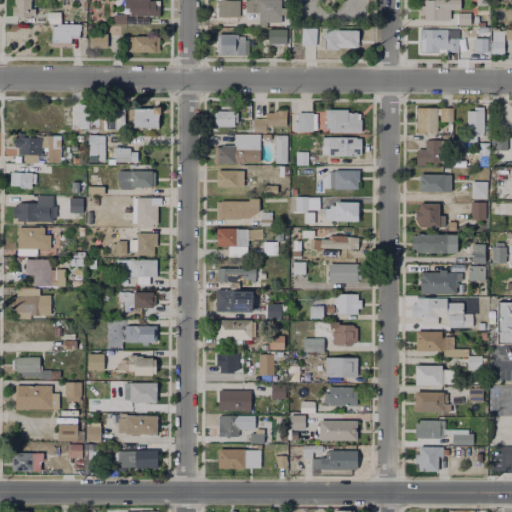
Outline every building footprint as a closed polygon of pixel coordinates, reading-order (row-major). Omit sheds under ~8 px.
[(27,0),(27,7),(32,7),(32,14),(9,14),(9,4),(12,4),(12,0),(27,0)] [(157,0),(158,14),(126,14),(126,6),(124,6),(124,0),(157,0)] [(236,0),(236,15),(216,15),(216,0),(236,0)] [(285,6),(285,13),(278,13),(278,19),(257,19),(257,0),(278,0),(278,6),(285,6)] [(458,0),(458,7),(447,7),(447,18),(422,17),(422,13),(419,13),(419,3),(422,3),(422,0),(458,0)] [(468,11),(468,20),(456,20),(456,11),(468,11)] [(79,23),(79,35),(68,35),(68,40),(50,39),(50,23),(54,23),(79,23)] [(456,28),(456,50),(444,50),(435,48),(418,49),(418,27),(456,28)] [(284,28),(284,42),(265,42),(265,28),(284,28)] [(313,29),(312,44),(299,44),(299,28),(313,29)] [(354,30),(354,46),(335,46),(323,47),(323,36),(332,36),(332,29),(354,30)] [(502,29),(502,52),(489,52),(489,40),(490,29),(502,29)] [(246,37),(246,51),(214,51),(214,32),(234,32),(241,34),(241,37),(246,37)] [(157,33),(157,49),(128,49),(128,33),(157,33)] [(106,48),(106,34),(88,34),(89,48),(106,48)] [(485,36),(485,50),(472,50),(472,36),(485,36)] [(480,102),(480,126),(464,126),(464,109),(473,109),(473,102),(480,102)] [(158,106),(158,112),(156,112),(156,126),(131,126),(131,108),(150,108),(150,105),(158,106)] [(450,106),(450,120),(435,120),(435,130),(413,129),(414,106),(450,106)] [(122,129),(104,129),(104,108),(122,108),(122,129)] [(358,112),(357,128),(323,128),(323,108),(346,108),(354,110),(358,112)] [(284,109),(284,124),(268,124),(264,126),(264,130),(252,130),(252,117),(263,117),(263,111),(271,111),(284,109)] [(232,110),(232,124),(212,123),(212,110),(232,110)] [(310,111),(314,112),(314,128),(291,127),(291,120),(295,120),(295,111),(310,111)] [(98,117),(97,128),(86,128),(86,117),(98,117)] [(102,133),(102,157),(86,157),(86,133),(102,133)] [(258,133),(258,160),(213,160),(213,145),(231,145),(232,133),(258,133)] [(38,142),(38,153),(36,161),(22,161),(23,152),(17,152),(17,144),(12,144),(12,135),(35,135),(35,142),(38,142)] [(274,163),(286,163),(286,135),(274,135),(274,163)] [(359,136),(359,153),(321,153),(321,136),(359,136)] [(446,139),(446,160),(423,160),(423,164),(414,164),(414,147),(424,147),(424,139),(446,139)] [(135,151),(135,160),(112,159),(112,146),(127,146),(127,151),(135,151)] [(306,150),(305,163),(294,163),(294,150),(306,150)] [(44,164),(44,173),(34,173),(34,179),(29,178),(29,186),(18,186),(9,184),(9,170),(30,171),(30,164),(44,164)] [(149,168),(149,170),(153,170),(153,184),(150,184),(114,185),(114,169),(127,169),(149,168)] [(355,168),(355,187),(321,187),(321,168),(355,168)] [(241,169),(241,185),(215,185),(215,169),(241,169)] [(419,175),(450,175),(451,192),(419,193),(419,175)] [(471,182),(487,182),(487,198),(471,198),(471,182)] [(80,197),(80,211),(68,211),(68,217),(51,217),(15,219),(11,217),(11,204),(16,204),(16,201),(36,201),(36,193),(61,193),(61,197),(80,197)] [(318,196),(317,210),(313,210),(313,221),(301,221),(301,212),(292,212),(292,195),(318,196)] [(157,197),(156,222),(130,222),(131,196),(157,197)] [(256,196),(256,211),(273,211),(273,225),(254,224),(254,218),(218,217),(218,215),(214,215),(215,200),(218,200),(245,199),(245,196),(256,196)] [(355,200),(355,219),(323,219),(323,207),(327,207),(327,204),(332,204),(332,199),(355,200)] [(443,214),(443,224),(415,224),(415,201),(436,201),(436,214),(443,214)] [(471,202),(486,203),(485,222),(471,221),(471,202)] [(48,234),(48,248),(35,247),(35,254),(15,254),(16,226),(42,226),(42,233),(48,234)] [(246,228),(245,244),(205,244),(206,226),(233,226),(246,228)] [(155,232),(155,254),(134,253),(134,251),(128,251),(129,238),(135,238),(135,231),(155,232)] [(454,233),(455,254),(412,253),(412,233),(454,233)] [(356,234),(356,247),(344,247),(344,254),(324,254),(324,247),(311,247),(311,238),(328,238),(328,234),(356,234)] [(125,239),(125,252),(115,252),(115,239),(125,239)] [(276,240),(276,254),(260,254),(260,239),(276,240)] [(299,239),(299,256),(291,256),(291,239),(299,239)] [(483,243),(483,261),(470,261),(470,243),(483,243)] [(504,245),(504,262),(489,261),(490,245),(504,245)] [(57,268),(57,284),(32,284),(32,273),(23,273),(23,258),(50,258),(50,268),(57,268)] [(155,258),(155,283),(135,283),(135,275),(122,275),(122,258),(155,258)] [(303,260),(304,273),(291,273),(291,260),(303,260)] [(359,262),(359,278),(356,278),(356,282),(336,282),(336,271),(326,271),(326,262),(359,262)] [(483,264),(483,279),(465,279),(466,264),(483,264)] [(239,266),(239,281),(216,281),(216,266),(239,266)] [(453,271),(453,291),(418,291),(417,271),(453,271)] [(48,295),(48,313),(28,313),(28,317),(15,317),(15,311),(10,311),(10,295),(14,295),(14,287),(37,287),(37,295),(48,295)] [(262,305),(262,312),(212,312),(212,288),(256,288),(256,305),(262,305)] [(150,290),(150,293),(154,293),(154,304),(149,304),(150,306),(128,306),(129,301),(122,301),(122,291),(131,291),(150,290)] [(356,312),(335,312),(335,293),(356,293),(356,312)] [(461,301),(461,313),(471,313),(471,325),(445,324),(446,314),(434,314),(434,323),(419,323),(419,314),(409,314),(409,301),(413,301),(413,296),(444,296),(444,301),(461,301)] [(265,318),(279,318),(280,304),(266,303),(265,318)] [(499,304),(511,303),(511,345),(499,345),(499,304)] [(320,304),(320,315),(307,315),(307,304),(320,304)] [(249,318),(249,338),(213,338),(213,318),(249,318)] [(355,326),(355,342),(331,342),(330,331),(326,330),(326,320),(337,321),(337,323),(351,324),(351,326),(355,326)] [(153,324),(153,340),(123,340),(123,324),(153,324)] [(466,347),(466,354),(441,354),(441,349),(412,348),(412,329),(438,329),(438,336),(451,336),(451,347),(466,347)] [(74,332),(74,349),(61,349),(61,332),(74,332)] [(282,336),(268,336),(268,349),(282,349),(282,336)] [(321,337),(321,350),(299,350),(299,336),(321,337)] [(235,351),(235,365),(231,365),(231,371),(217,371),(217,364),(214,364),(214,354),(217,354),(218,351),(235,351)] [(101,352),(101,369),(84,369),(84,352),(101,352)] [(152,358),(152,373),(131,373),(131,369),(125,369),(125,353),(133,353),(139,354),(149,356),(152,358)] [(271,373),(256,374),(255,353),(271,353),(271,373)] [(480,370),(480,356),(467,355),(466,370),(480,370)] [(37,356),(37,369),(58,369),(58,378),(16,378),(16,369),(10,369),(10,357),(15,357),(37,356)] [(354,356),(354,375),(323,375),(323,356),(354,356)] [(439,363),(439,367),(442,367),(442,383),(411,383),(411,363),(439,363)] [(310,373),(310,380),(287,379),(287,365),(297,365),(297,373),(310,373)] [(153,381),(153,395),(140,395),(140,400),(127,400),(127,391),(121,391),(121,380),(153,381)] [(79,381),(79,394),(61,394),(61,381),(79,381)] [(57,392),(57,408),(14,407),(14,384),(50,384),(50,392),(57,392)] [(270,398),(284,398),(284,384),(270,384),(270,398)] [(348,386),(348,389),(354,389),(354,404),(326,404),(321,402),(321,392),(326,392),(326,386),(348,386)] [(480,388),(480,402),(466,402),(466,387),(480,388)] [(250,390),(250,410),(218,410),(218,390),(250,390)] [(447,402),(447,409),(411,409),(412,390),(440,390),(445,392),(445,402),(447,402)] [(311,400),(311,411),(297,410),(297,400),(311,400)] [(294,413),(294,426),(286,425),(286,413),(294,413)] [(155,415),(154,432),(116,432),(116,416),(122,416),(155,415)] [(235,415),(235,434),(217,434),(217,415),(235,415)] [(442,419),(442,436),(412,436),(412,422),(416,422),(416,419),(442,419)] [(353,420),(352,438),(326,438),(326,420),(353,420)] [(56,435),(76,435),(76,424),(57,424),(56,435)] [(98,424),(98,438),(84,437),(84,424),(98,424)] [(260,441),(247,441),(247,432),(260,431),(260,441)] [(472,433),(471,443),(450,443),(450,433),(472,433)] [(311,457),(309,457),(299,457),(299,445),(320,445),(320,452),(311,452),(311,457)] [(440,445),(440,453),(435,453),(435,470),(415,469),(416,445),(440,445)] [(80,446),(80,459),(66,459),(66,446),(80,446)] [(153,448),(153,467),(124,466),(124,448),(153,448)] [(257,448),(256,466),(215,466),(215,448),(257,448)] [(309,457),(311,457),(317,457),(322,456),(322,450),(354,451),(354,468),(309,468),(309,457)] [(41,451),(41,459),(37,459),(37,470),(10,470),(10,451),(41,451)]
